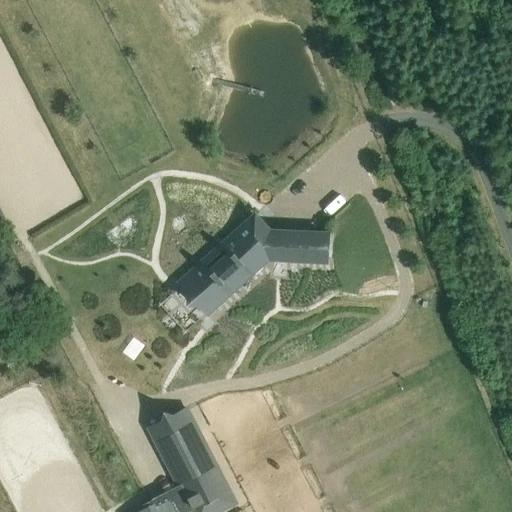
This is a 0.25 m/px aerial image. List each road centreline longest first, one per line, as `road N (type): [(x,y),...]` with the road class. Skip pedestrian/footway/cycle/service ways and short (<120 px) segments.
road 1 (track): [(310,0),(343,78),(351,144),(405,286),(381,326),(284,373),(127,404),(103,390),(22,240)]
road 2 (track): [(511,462),(376,125)]
road 3 (track): [(111,511),(16,312),(4,268),(28,251)]
road 4 (track): [(112,511),(165,482),(126,416),(127,404)]
road 5 (track): [(248,511),(185,396)]
